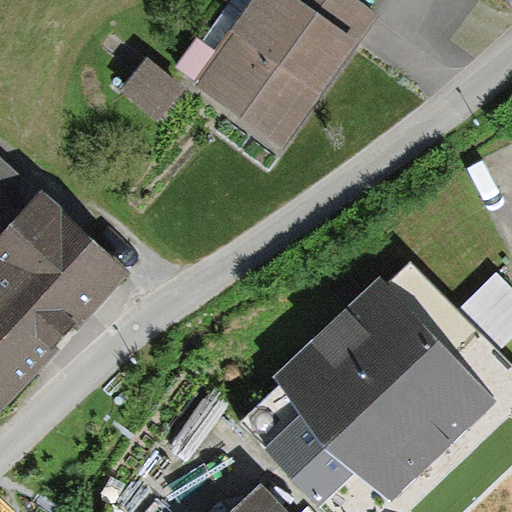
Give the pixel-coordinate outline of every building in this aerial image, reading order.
[(356,0),(223,0),(174,69),(283,148),(379,16),(356,0)] [(182,90),(147,60),(122,89),(157,119),(182,90)] [(0,236),(40,192),(0,154),(0,236)] [(40,192),(0,236),(0,408),(131,274),(43,190),(40,192)] [(459,312),(408,262),(241,417),(328,511),(511,511),(511,367),(498,352),(459,312)] [(511,289),(496,274),(459,312),(498,352),(511,337),(511,289)] [(286,511),(260,485),(231,511),(286,511)]
